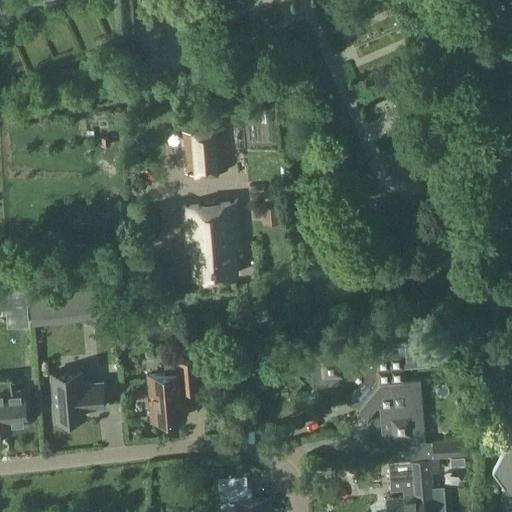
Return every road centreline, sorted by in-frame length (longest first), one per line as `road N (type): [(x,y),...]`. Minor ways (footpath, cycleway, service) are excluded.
road 1 (residential): [(301,511),(282,468),(210,449),(0,467)]
road 2 (track): [(0,262),(153,254)]
